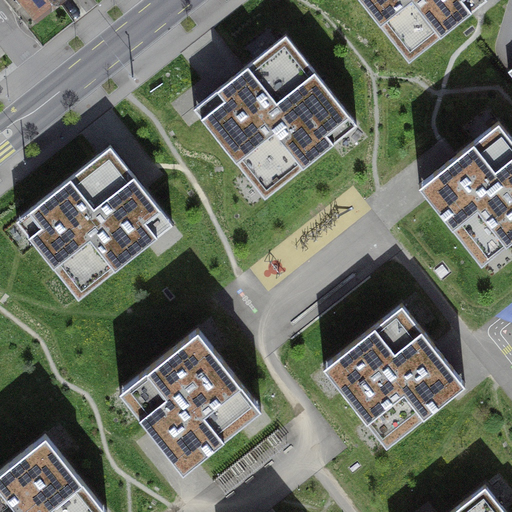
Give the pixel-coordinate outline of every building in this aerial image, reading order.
[(23,0),(35,14),(53,0),(23,0)] [(484,0),(360,0),(409,60),(484,0)] [(357,122),(285,33),(193,107),(264,196),(357,122)] [(511,237),(511,138),(498,121),(419,183),(481,262),(511,237)] [(172,222),(109,145),(16,219),(78,297),(172,222)] [(465,381),(401,302),(322,365),(386,444),(465,381)] [(261,406),(197,326),(119,389),(182,470),(261,406)] [(105,511),(107,511),(45,433),(0,468),(0,511),(105,511)] [(507,511),(484,483),(448,511),(507,511)]
